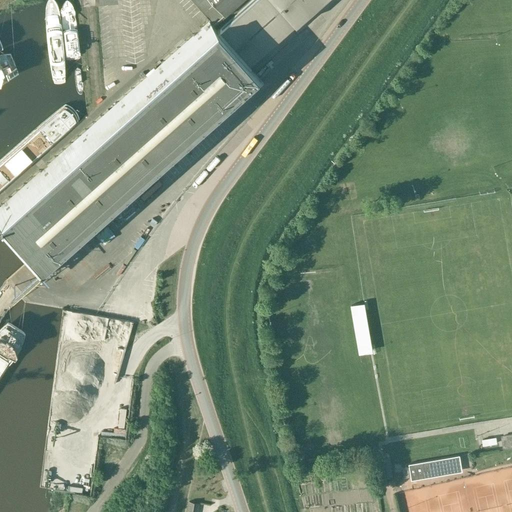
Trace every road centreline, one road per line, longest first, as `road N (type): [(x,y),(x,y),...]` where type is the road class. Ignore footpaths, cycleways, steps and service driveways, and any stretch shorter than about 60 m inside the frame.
road 1 (secondary): [(241,511),(186,342),(189,256),(216,195),(361,0)]
road 2 (unknown): [(96,511),(138,442),(155,360),(186,342)]
